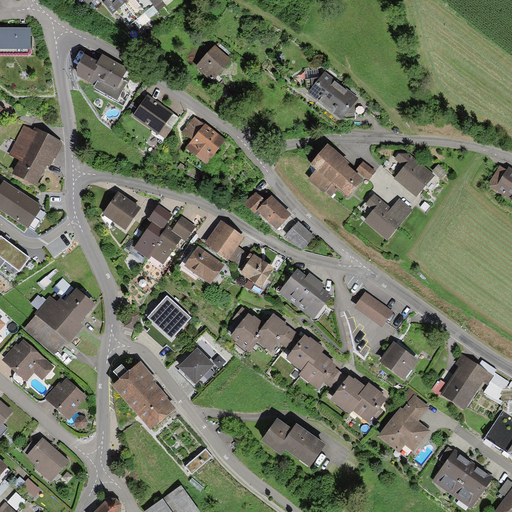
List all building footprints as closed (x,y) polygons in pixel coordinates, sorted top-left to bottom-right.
[(106,0),(103,3),(113,15),(117,11),(129,25),(152,6),(155,9),(165,0),(106,0)] [(0,47),(31,48),(31,28),(0,27),(0,47)] [(215,46),(195,69),(212,84),(232,62),(215,46)] [(97,65),(84,59),(75,76),(94,85),(92,88),(118,101),(127,82),(121,79),(126,70),(101,57),(97,65)] [(307,97),(325,110),(343,87),(325,73),(320,80),(319,70),(304,72),(305,81),(307,81),(307,90),(311,93),(307,97)] [(360,99),(343,87),(325,110),(341,123),(360,99)] [(148,96),(132,118),(165,141),(181,118),(148,96)] [(226,142),(194,117),(181,133),(192,142),(185,150),(206,167),(226,142)] [(22,159),(15,173),(36,184),(45,168),(50,171),(63,143),(37,130),(36,133),(26,128),(12,154),(22,159)] [(350,165),(328,146),(310,167),(316,172),(308,181),(324,194),(325,193),(331,197),(337,190),(348,200),(364,181),(348,168),(350,165)] [(404,168),(394,181),(417,200),(436,176),(409,154),(399,156),(394,161),(404,168)] [(362,163),(357,170),(369,180),(375,173),(362,163)] [(439,165),(432,172),(441,180),(448,173),(439,165)] [(204,173),(190,167),(186,176),(201,182),(204,173)] [(501,168),(489,188),(511,201),(511,170),(510,169),(508,172),(501,168)] [(42,206),(3,182),(0,185),(0,211),(28,229),(42,206)] [(292,217),(272,197),(267,202),(257,192),(244,206),(255,217),(258,215),(277,233),(292,217)] [(142,210),(119,194),(103,217),(126,233),(142,210)] [(363,223),(387,243),(414,211),(400,200),(393,209),(374,194),(361,210),(369,216),(363,223)] [(150,261),(152,258),(162,242),(159,240),(169,227),(167,225),(173,216),(159,207),(149,222),(153,224),(134,250),(150,261)] [(173,230),(169,227),(159,240),(162,242),(152,258),(164,266),(182,241),(185,243),(196,227),(182,218),(173,230)] [(245,238),(221,222),(204,246),(228,263),(230,260),(241,268),(250,255),(239,247),(245,238)] [(316,238),(298,222),(286,236),(303,252),(316,238)] [(29,259),(1,237),(0,238),(0,269),(8,275),(20,271),(29,259)] [(225,266),(198,247),(184,267),(211,286),(225,266)] [(275,269),(254,256),(241,277),(262,291),(275,269)] [(297,308),(318,281),(310,274),(307,277),(298,270),(279,295),(297,308)] [(318,281),(297,308),(313,321),(332,297),(323,290),(325,286),(318,281)] [(36,317),(24,330),(54,356),(65,344),(69,348),(86,328),(82,324),(97,307),(76,289),(64,303),(59,300),(57,303),(50,297),(34,316),(36,317)] [(393,313),(366,294),(355,310),(382,329),(393,313)] [(191,319),(168,298),(149,319),(172,340),(191,319)] [(129,311),(125,328),(135,331),(140,313),(129,311)] [(258,337),(266,326),(254,317),(253,318),(249,315),(230,340),(250,355),(258,344),(261,340),(258,337)] [(261,340),(258,344),(272,354),(280,344),(291,329),(273,316),(266,326),(258,337),(261,340)] [(291,329),(280,344),(292,353),(303,338),(291,329)] [(303,338),(292,353),(286,361),(302,373),(309,364),(313,367),(323,355),(326,351),(311,339),(309,340),(304,337),(303,338)] [(18,346),(17,345),(2,362),(26,383),(34,374),(43,381),(55,368),(23,340),(18,346)] [(419,362),(394,343),(379,364),(404,382),(419,362)] [(198,350),(178,370),(196,387),(215,367),(198,350)] [(479,365),(463,354),(456,364),(462,368),(449,387),(439,380),(431,391),(465,413),(484,385),(487,386),(498,370),(483,360),(479,365)] [(309,364),(302,373),(299,377),(319,393),(326,384),(336,370),(338,368),(333,365),(334,364),(323,355),(313,367),(309,364)] [(121,366),(113,373),(119,381),(112,387),(151,431),(175,409),(166,398),(167,397),(153,382),(156,380),(141,363),(128,374),(121,366)] [(336,370),(326,384),(337,393),(348,379),(336,370)] [(496,373),(486,395),(500,402),(510,379),(496,373)] [(348,379),(337,393),(331,402),(351,417),(353,413),(362,402),(358,399),(366,388),(355,379),(354,381),(349,377),(348,379)] [(61,385),(60,384),(45,400),(69,421),(78,411),(76,409),(86,398),(66,380),(61,385)] [(362,402),(353,413),(369,424),(388,398),(369,384),(366,388),(358,399),(362,402)] [(408,461),(431,432),(418,423),(430,408),(414,396),(403,412),(400,409),(378,438),(408,461)] [(0,438),(8,430),(3,425),(13,413),(0,401),(0,438)] [(511,417),(504,412),(485,440),(507,455),(511,458),(511,417)] [(86,418),(81,417),(76,419),(74,424),(77,429),(82,430),(87,428),(88,423),(86,418)] [(278,424),(261,445),(281,460),(286,453),(309,471),(326,449),(297,426),(291,434),(278,424)] [(33,440),(23,451),(29,456),(27,458),(38,467),(35,469),(51,483),(69,463),(42,440),(38,445),(33,440)] [(206,451),(186,468),(192,475),(212,458),(206,451)] [(452,495),(475,464),(456,451),(434,482),(452,495)] [(0,486),(12,472),(0,461),(0,486)] [(475,464),(452,495),(472,509),(494,478),(475,464)] [(37,495),(41,489),(30,480),(26,485),(37,495)] [(198,511),(182,488),(146,511),(198,511)] [(511,511),(511,489),(494,511),(511,511)] [(19,510),(27,500),(17,493),(9,503),(19,510)] [(121,504),(116,499),(108,498),(94,511),(120,511),(121,511),(121,504)] [(16,511),(5,501),(0,506),(0,511),(16,511)]
